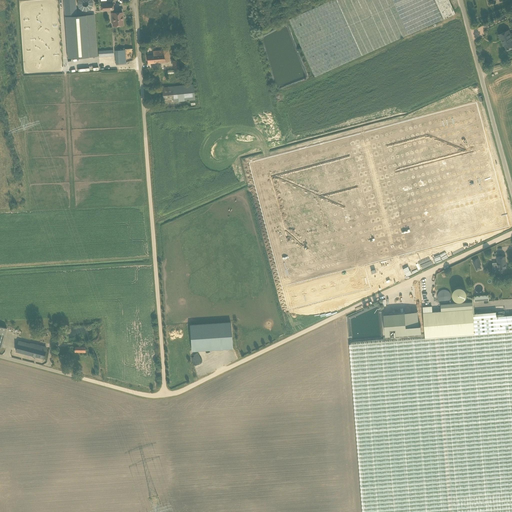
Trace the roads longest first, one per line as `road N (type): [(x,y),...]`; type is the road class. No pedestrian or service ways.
road 1 (track): [(511,235),(166,395)]
road 2 (unclassified): [(151,211),(135,0)]
road 3 (unclassified): [(511,197),(457,0)]
road 4 (track): [(166,395),(151,211)]
